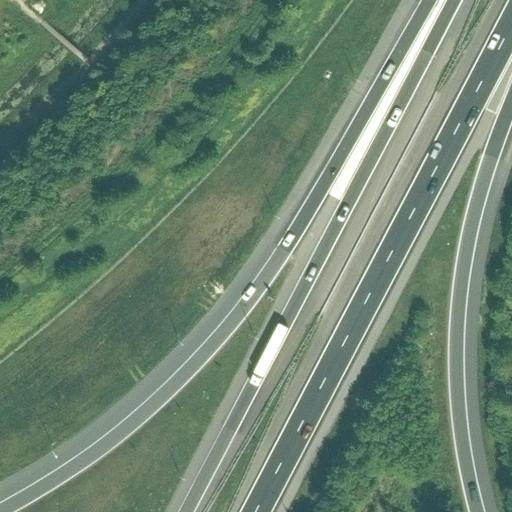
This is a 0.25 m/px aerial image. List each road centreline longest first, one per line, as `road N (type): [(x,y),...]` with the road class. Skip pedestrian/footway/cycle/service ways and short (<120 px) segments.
road 1 (motorway): [(428,0),(240,312),(176,383),(96,452),(0,511)]
road 2 (motorway): [(454,0),(185,511)]
road 3 (motorway): [(255,511),(511,23)]
road 4 (motorway): [(476,511),(457,412),(459,291),(511,88)]
